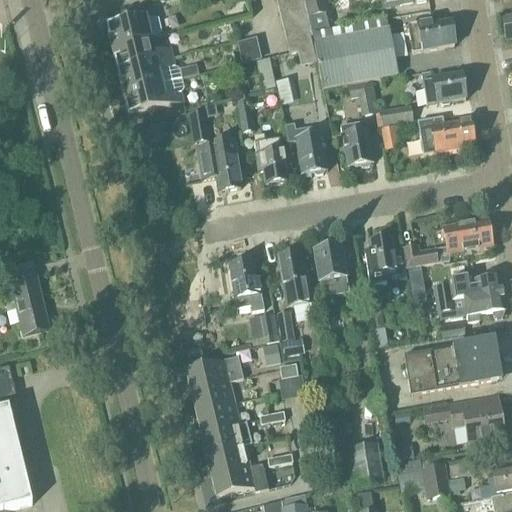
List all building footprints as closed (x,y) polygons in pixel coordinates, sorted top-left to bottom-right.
[(303,11),(300,0),(293,0),(276,4),(279,16),(303,11)] [(328,17),(323,0),(303,0),(309,21),(328,17)] [(412,7),(411,5),(415,4),(416,7),(425,5),(424,3),(438,0),(401,0),(403,8),(412,7)] [(158,22),(145,21),(143,11),(119,17),(121,26),(105,30),(111,51),(150,42),(161,36),(158,22)] [(303,11),(279,16),(282,28),(306,23),(303,11)] [(511,21),(502,23),(506,46),(511,44),(511,21)] [(309,35),(306,23),(282,28),(285,40),(309,35)] [(311,37),(313,48),(322,94),(397,79),(386,23),(311,37)] [(417,28),(407,30),(412,57),(422,55),(422,56),(454,50),(453,47),(456,46),(454,36),(451,36),(449,25),(432,28),(431,25),(417,27),(417,28)] [(289,58),(297,56),(313,52),(309,35),(285,40),(289,58)] [(150,42),(111,51),(116,75),(172,61),(169,52),(154,56),(150,42)] [(313,52),(297,56),(300,69),(316,66),(313,52)] [(172,61),(116,75),(122,97),(182,82),(179,73),(174,71),(172,61)] [(449,107),(464,104),(464,101),(466,99),(465,92),(462,90),(460,78),(431,83),(421,85),(425,110),(435,109),(438,109),(441,110),(448,109),(449,107)] [(182,82),(122,97),(127,120),(183,106),(180,96),(184,91),(182,82)] [(371,86),(349,90),(351,103),(359,102),(362,118),(372,116),(375,115),(371,86)] [(247,100),(235,102),(236,110),(241,137),(253,135),(248,107),(247,100)] [(380,131),(411,125),(408,111),(378,116),(380,131)] [(204,117),(188,120),(193,147),(209,145),(204,117)] [(469,125),(442,130),(441,123),(417,127),(419,138),(422,160),(434,158),(442,156),(443,157),(473,151),(472,147),(474,145),(473,139),(471,137),(469,125)] [(370,168),(372,167),(366,137),(364,127),(340,131),(341,141),(346,172),(359,170),(361,172),(369,170),(370,168)] [(327,175),(323,156),(326,154),(325,147),(322,146),(321,141),(320,141),(319,131),(295,135),(293,129),(285,131),(288,148),(295,146),(301,180),(314,177),(316,179),(322,178),(323,176),(327,175)] [(385,154),(397,152),(394,131),(381,133),(385,154)] [(246,192),(240,158),(237,142),(205,147),(211,183),(214,183),(217,197),(246,192)] [(264,188),(287,184),(282,155),(280,155),(278,143),(253,147),(255,159),(257,176),(262,175),(264,188)] [(443,233),(447,260),(491,252),(489,240),(492,240),(490,228),(488,229),(487,225),(443,233)] [(370,258),(365,258),(368,279),(369,279),(370,289),(384,287),(386,287),(384,276),(396,274),(404,273),(405,272),(402,253),(402,251),(392,252),(391,243),(388,243),(388,240),(379,242),(379,245),(368,246),(370,258)] [(320,285),(322,301),(348,297),(340,251),(337,252),(337,249),(328,251),(328,253),(314,256),(319,286),(320,285)] [(405,273),(437,267),(434,254),(418,257),(418,251),(402,253),(405,272),(405,273)] [(307,269),(302,270),(300,258),(289,260),(287,258),(282,259),(280,261),(277,262),(282,290),(286,313),(313,308),(307,269)] [(263,315),(262,309),(260,298),(261,297),(259,283),(256,284),(253,266),(241,268),(239,266),(233,267),(232,270),(228,271),(233,302),(234,302),(236,313),(249,311),(250,318),(263,315)] [(7,274),(11,288),(23,340),(49,334),(36,282),(35,282),(31,268),(7,274)] [(177,301),(173,302),(175,316),(179,315),(180,320),(197,317),(202,342),(225,338),(219,300),(205,302),(201,276),(195,276),(194,273),(178,275),(179,279),(173,280),(177,301)] [(449,285),(449,290),(434,293),(436,307),(502,296),(499,282),(496,282),(496,279),(493,277),(487,278),(485,281),(486,284),(472,286),(471,282),(449,285)] [(413,307),(426,305),(424,293),(411,295),(413,307)] [(502,296),(436,307),(437,317),(453,314),(454,319),(466,317),(467,327),(479,325),(478,320),(492,317),(493,320),(495,323),(501,322),(503,318),(502,316),(505,315),(502,296)] [(334,308),(330,309),(320,311),(325,336),(338,334),(334,308)] [(281,346),(294,344),(289,316),(276,318),(281,346)] [(274,319),(248,323),(252,349),(279,345),(274,319)] [(440,331),(442,342),(465,339),(464,327),(440,331)] [(297,344),(294,344),(281,346),(284,360),(299,357),(297,344)] [(410,400),(496,385),(490,345),(403,360),(410,400)] [(276,349),(264,351),(268,369),(280,367),(276,349)] [(190,396),(229,386),(243,383),(238,362),(185,375),(190,396)] [(287,370),(289,382),(297,381),(295,369),(287,370)] [(281,384),(289,382),(287,370),(279,372),(281,384)] [(15,399),(8,371),(0,372),(0,511),(15,511),(32,508),(5,401),(15,399)] [(234,407),(229,386),(190,396),(195,417),(234,407)] [(506,443),(498,399),(447,408),(451,433),(464,432),(467,450),(506,443)] [(239,429),(234,407),(195,417),(200,438),(239,429)] [(285,425),(283,417),(259,421),(261,429),(285,425)] [(409,425),(408,417),(394,419),(395,428),(409,425)] [(244,450),(239,429),(200,438),(205,459),(244,450)] [(384,489),(377,448),(348,452),(355,493),(384,489)] [(249,471),(244,450),(205,459),(211,481),(249,471)] [(292,467),(291,459),(267,463),(268,471),(292,467)] [(450,499),(444,471),(443,461),(419,465),(421,475),(422,475),(427,504),(450,499)] [(451,481),(475,478),(472,463),(449,466),(451,481)] [(249,471),(211,481),(216,502),(255,492),(249,471)] [(493,477),(493,478),(488,479),(490,489),(480,491),(483,503),(499,501),(498,497),(511,494),(511,472),(501,475),(493,477)] [(447,483),(450,496),(466,493),(464,480),(447,483)] [(511,511),(511,498),(491,502),(492,511),(511,511)]
